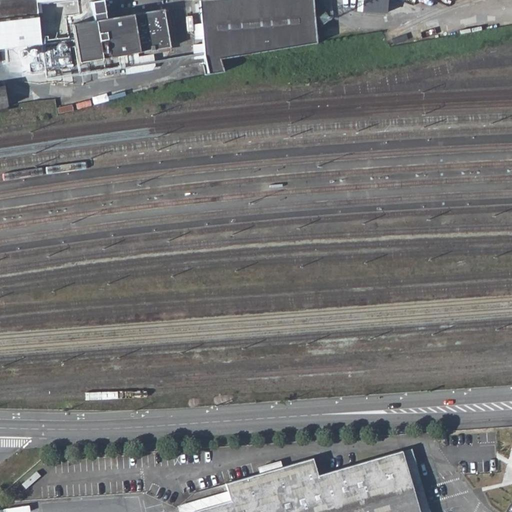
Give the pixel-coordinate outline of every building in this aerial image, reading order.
[(0,0),(0,49),(41,45),(46,80),(67,77),(58,0),(60,0),(0,0)] [(98,0),(86,0),(88,8),(100,6),(98,0)] [(313,0),(232,0),(201,3),(206,54),(317,36),(313,0)] [(385,13),(385,0),(363,0),(362,12),(372,13),(385,13)] [(100,6),(88,8),(89,19),(102,17),(100,6)] [(89,19),(67,23),(73,61),(166,46),(160,8),(102,17),(89,19)] [(317,36),(206,54),(207,63),(214,74),(223,72),(221,58),(317,42),(317,36)] [(230,490),(178,506),(179,511),(432,511),(413,446),(404,449),(421,511),(194,511),(233,500),(230,490)] [(233,500),(194,511),(421,511),(404,449),(320,474),(315,458),(228,484),(230,490),(233,500)]
